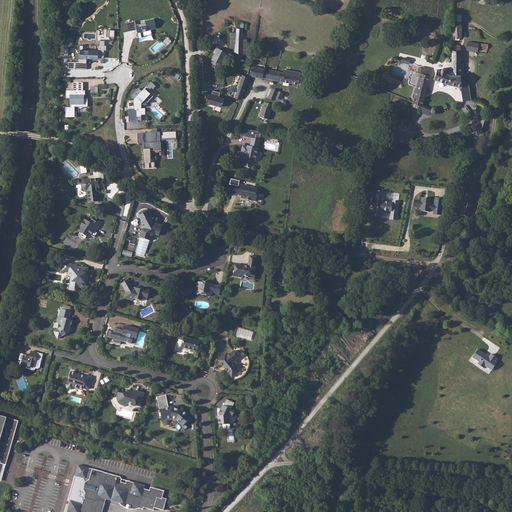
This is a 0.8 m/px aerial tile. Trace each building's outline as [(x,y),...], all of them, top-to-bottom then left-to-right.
[(462,38),(463,14),(454,14),(453,38),(462,38)] [(135,21),(126,23),(128,31),(137,29),(137,33),(138,33),(139,38),(144,37),(144,36),(152,34),(150,28),(156,27),(154,19),(145,21),(145,23),(136,25),(135,21)] [(235,48),(235,53),(248,54),(249,39),(243,39),(243,29),(237,28),(236,33),(231,33),(231,48),(235,48)] [(99,45),(98,50),(99,50),(98,57),(104,58),(104,50),(107,50),(107,45),(105,45),(105,41),(100,41),(100,45),(99,45)] [(489,44),(468,41),(467,48),(479,50),(479,47),(488,48),(489,44)] [(460,43),(451,44),(452,70),(461,72),(461,48),(460,48),(460,43)] [(221,65),(228,53),(218,48),(212,60),(221,65)] [(98,57),(99,50),(98,50),(81,49),(80,58),(87,59),(98,59),(98,57)] [(87,69),(87,59),(80,58),(79,58),(78,62),(68,62),(68,69),(87,69)] [(303,71),(288,68),(288,71),(253,64),(251,74),(301,83),(303,71)] [(420,70),(415,100),(425,104),(430,74),(429,73),(431,67),(422,65),(421,70),(420,70)] [(450,81),(452,70),(446,70),(445,67),(443,66),(441,66),(441,69),(437,68),(436,76),(450,81)] [(461,72),(452,70),(450,81),(462,82),(463,100),(470,98),(469,82),(467,82),(466,79),(465,78),(462,78),(461,72)] [(234,96),(239,98),(241,95),(243,96),(248,82),(251,76),(242,73),(241,74),(238,85),(229,86),(230,92),(235,90),(234,96)] [(66,108),(66,117),(74,117),(74,107),(87,107),(87,99),(83,99),(83,97),(85,97),(85,91),(83,91),(83,83),(73,83),(73,91),(66,91),(66,98),(71,98),(71,108),(66,108)] [(137,110),(137,121),(138,121),(141,120),(141,115),(145,115),(145,109),(141,109),(141,104),(144,100),(147,102),(152,97),(148,93),(150,90),(146,87),(134,101),(135,108),(138,107),(138,109),(137,109),(137,110)] [(274,89),(271,95),(277,98),(280,91),(274,89)] [(206,102),(224,107),(224,103),(229,105),(230,101),(226,100),(226,99),(220,97),(221,94),(215,92),(215,96),(208,94),(206,102)] [(429,100),(427,104),(433,107),(434,109),(435,111),(439,110),(440,108),(439,107),(437,103),(429,100)] [(263,117),(271,120),(272,113),(276,104),(269,101),(268,107),(266,106),(263,117)] [(420,113),(429,115),(431,108),(422,106),(420,113)] [(137,121),(137,110),(129,110),(129,122),(138,122),(138,121),(137,121)] [(143,151),(143,169),(149,169),(149,151),(161,151),(161,143),(160,143),(160,137),(156,137),(156,133),(145,133),(145,143),(144,143),(144,151),(143,151)] [(245,165),(253,166),(254,159),(257,159),(261,138),(254,136),(252,145),(249,144),(249,145),(244,144),(242,152),(248,154),(245,165)] [(104,187),(103,179),(97,180),(97,179),(82,181),(80,183),(81,189),(83,190),(85,190),(86,193),(85,193),(85,196),(87,196),(87,203),(97,202),(97,193),(99,193),(98,187),(104,187)] [(255,185),(241,183),(239,191),(242,191),(241,196),(244,196),(246,195),(250,196),(250,197),(254,198),(256,188),(255,188),(255,185)] [(385,193),(376,192),(374,202),(378,203),(378,206),(374,206),(373,214),(380,215),(380,212),(390,213),(389,220),(396,220),(398,203),(391,202),(391,205),(383,204),(385,193)] [(441,217),(444,201),(437,200),(436,206),(431,205),(432,200),(424,198),(423,201),(417,199),(415,206),(422,208),(421,211),(430,212),(430,211),(434,212),(434,215),(441,217)] [(469,216),(473,202),(465,200),(460,213),(469,216)] [(150,211),(138,216),(141,221),(141,222),(144,229),(141,231),(139,238),(150,241),(152,235),(159,236),(163,225),(155,223),(151,216),(152,216),(150,211)] [(81,237),(84,239),(86,239),(88,237),(90,238),(92,236),(95,238),(99,233),(98,232),(102,225),(93,219),(91,222),(87,219),(79,231),(81,233),(81,234),(81,237)] [(254,276),(257,261),(249,260),(248,265),(248,267),(242,266),(236,265),(233,277),(242,279),(242,277),(247,278),(248,275),(254,276)] [(86,280),(88,273),(89,268),(77,266),(77,265),(62,262),(61,271),(71,273),(70,276),(74,277),(74,281),(73,281),(71,289),(80,290),(82,287),(86,288),(88,280),(86,280)] [(142,297),(146,299),(149,290),(140,287),(139,289),(131,287),(128,280),(120,284),(124,292),(123,297),(132,301),(132,299),(140,301),(142,297)] [(212,293),(218,295),(219,287),(213,287),(213,286),(207,285),(207,283),(202,283),(202,284),(196,283),(194,291),(196,295),(199,294),(204,295),(207,298),(212,294),(212,293)] [(465,299),(472,303),(475,297),(468,294),(465,299)] [(53,331),(58,338),(71,331),(71,328),(69,328),(71,322),(69,320),(71,313),(61,311),(57,323),(59,325),(58,328),(53,331)] [(137,330),(124,326),(122,331),(114,328),(113,332),(106,330),(105,336),(112,339),(111,342),(119,344),(119,341),(130,344),(132,338),(135,339),(137,330)] [(204,350),(206,344),(188,338),(184,350),(201,355),(203,349),(204,350)] [(218,353),(231,370),(238,364),(235,360),(237,357),(236,355),(234,353),(238,350),(233,343),(225,348),(225,347),(218,353)] [(486,355),(478,350),(472,358),(479,362),(477,364),(484,369),(485,366),(489,369),(492,365),(494,366),(497,363),(495,361),(497,358),(491,354),(488,358),(485,356),(486,355)] [(24,370),(33,373),(34,370),(38,371),(42,355),(30,351),(28,357),(19,354),(17,362),(19,363),(19,366),(25,367),(24,370)] [(64,387),(71,389),(71,387),(76,388),(78,386),(87,389),(90,377),(84,375),(83,377),(75,374),(76,373),(69,371),(64,387)] [(120,405),(127,408),(128,406),(134,408),(135,407),(139,408),(141,402),(142,403),(144,396),(144,395),(136,392),(134,396),(128,394),(127,397),(120,395),(118,400),(120,405)] [(180,424),(184,429),(190,424),(181,416),(171,412),(167,412),(166,400),(156,401),(158,419),(163,419),(164,423),(167,422),(170,423),(174,425),(177,428),(180,424)] [(229,429),(229,425),(229,417),(230,415),(231,415),(233,416),(235,411),(231,409),(223,405),(222,405),(218,412),(220,413),(219,418),(218,418),(218,423),(222,423),(222,425),(222,429),(229,429)] [(0,482),(5,484),(23,424),(0,416),(0,482)] [(103,499),(116,504),(119,506),(125,508),(127,504),(129,504),(131,505),(131,507),(132,507),(139,510),(141,507),(151,511),(152,508),(161,510),(164,499),(161,498),(163,491),(149,487),(148,490),(142,488),(143,485),(126,480),(125,482),(121,481),(121,478),(120,476),(90,468),(87,479),(89,482),(86,491),(83,493),(80,503),(69,499),(64,511),(100,511),(104,503),(102,503),(103,499)]
